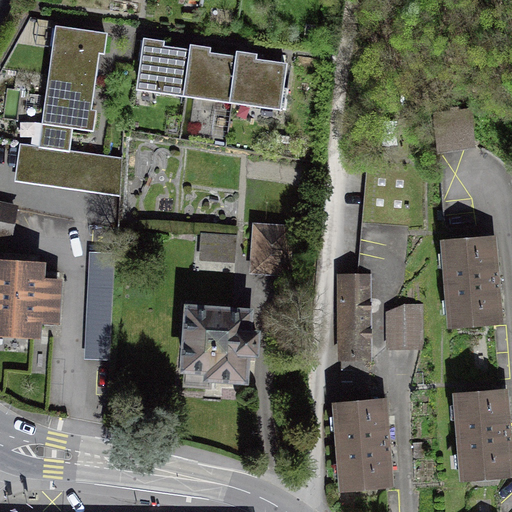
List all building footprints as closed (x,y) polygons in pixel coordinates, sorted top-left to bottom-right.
[(94,112),(90,111),(98,52),(103,53),(104,44),(105,35),(57,28),(40,148),(67,152),(71,127),(92,130),(93,121),(94,112)] [(138,89),(185,95),(191,52),(162,48),(163,43),(154,42),(145,40),(138,89)] [(185,95),(232,102),(238,59),(237,59),(208,54),(209,50),(200,48),(192,47),(191,52),(185,95)] [(238,59),(232,102),(279,109),(285,65),(255,61),(255,56),(247,55),(238,54),(237,59),(238,59)] [(429,118),(435,157),(475,151),(469,112),(429,118)] [(380,124),(380,149),(396,149),(396,124),(380,124)] [(119,197),(121,159),(99,156),(67,152),(40,148),(21,145),(16,182),(68,189),(94,193),(119,197)] [(0,236),(8,238),(14,209),(0,206),(0,236)] [(434,230),(439,319),(499,316),(496,271),(493,226),(434,230)] [(249,251),(247,277),(288,279),(291,229),(250,227),(249,251)] [(132,243),(133,232),(122,232),(122,242),(132,243)] [(188,239),(187,266),(205,266),(224,267),(225,241),(188,239)] [(115,253),(90,252),(84,359),(110,360),(115,253)] [(33,330),(34,317),(40,318),(55,319),(57,280),(36,279),(37,256),(0,254),(0,327),(13,329),(33,330)] [(334,270),(333,357),(372,357),(372,314),(373,271),(334,270)] [(385,323),(386,348),(405,347),(424,346),(423,305),(385,323)] [(236,395),(243,395),(244,369),(253,369),(255,334),(246,333),(247,318),(177,314),(173,385),(180,386),(179,394),(184,394),(184,398),(210,400),(235,401),(236,395)] [(446,384),(450,473),(510,470),(507,425),(505,380),(446,384)] [(324,395),(329,482),(387,479),(385,434),(382,391),(324,395)]
